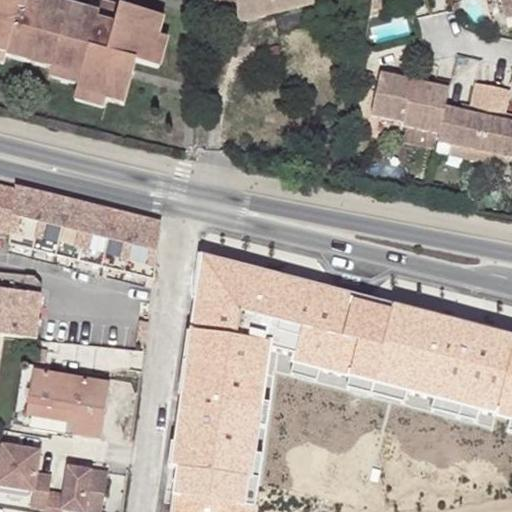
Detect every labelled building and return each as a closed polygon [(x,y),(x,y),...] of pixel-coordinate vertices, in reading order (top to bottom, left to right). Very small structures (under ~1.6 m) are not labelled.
[(0,0),(0,62),(4,63),(6,54),(53,67),(51,74),(79,82),(74,99),(104,108),(106,100),(124,105),(136,62),(157,68),(166,38),(159,36),(164,18),(120,5),(117,17),(56,0),(39,0),(38,5),(27,1),(27,0),(0,0)] [(324,1),(323,0),(203,0),(204,7),(234,0),(236,0),(238,23),(324,1)] [(385,12),(380,0),(371,0),(369,17),(385,12)] [(511,0),(501,0),(506,19),(511,17),(511,0)] [(397,78),(380,74),(371,116),(404,123),(403,127),(405,127),(437,134),(439,135),(438,142),(511,157),(511,116),(505,115),(509,91),(475,84),(470,108),(461,106),(459,112),(445,109),(451,83),(437,80),(435,86),(412,81),(414,76),(398,73),(397,78)] [(437,134),(405,127),(402,143),(433,149),(437,134)] [(0,232),(8,234),(13,191),(0,186),(0,232)] [(160,223),(14,187),(13,191),(8,234),(6,243),(130,274),(153,280),(159,227),(160,223)] [(225,267),(225,264),(193,256),(188,300),(192,301),(197,260),(225,267)] [(262,371),(266,354),(290,360),(317,367),(347,374),(406,388),(433,395),(479,407),(511,414),(511,340),(496,336),(478,332),(447,324),(406,313),(390,309),(365,303),(335,295),(309,289),(277,280),(256,275),(225,267),(197,260),(192,301),(188,335),(180,396),(176,428),(180,445),(177,469),(173,497),(244,506),(251,453),(255,425),(258,401),(262,371)] [(146,338),(153,280),(130,274),(120,340),(131,341),(132,337),(146,338)] [(335,293),(310,286),(309,289),(335,295),(335,293)] [(32,295),(0,291),(0,335),(28,339),(32,295)] [(390,307),(366,300),(365,303),(390,309),(390,307)] [(448,320),(407,310),(406,313),(447,324),(448,320)] [(498,332),(479,327),(478,332),(496,336),(498,332)] [(180,396),(188,335),(183,335),(175,395),(180,396)] [(146,338),(132,337),(131,341),(130,350),(144,351),(146,338)] [(0,393),(13,395),(16,361),(1,359),(0,365),(0,393)] [(290,360),(287,372),(314,378),(317,367),(290,360)] [(26,416),(34,372),(22,371),(13,425),(73,436),(75,424),(26,416)] [(110,385),(34,372),(26,416),(75,424),(73,436),(100,440),(110,385)] [(347,374),(344,386),(403,400),(406,388),(347,374)] [(433,395),(430,407),(476,418),(479,407),(433,395)] [(267,402),(258,401),(255,425),(264,426),(267,402)] [(166,468),(177,469),(180,445),(169,444),(166,468)] [(48,494),(50,479),(34,476),(38,453),(2,447),(0,455),(0,487),(31,493),(29,508),(45,510),(48,494)] [(260,454),(251,453),(244,506),(253,507),(260,454)] [(64,496),(48,494),(45,510),(44,511),(61,511),(67,511),(100,511),(106,475),(68,469),(64,496)] [(173,497),(171,511),(252,511),(253,507),(244,506),(173,497)]
